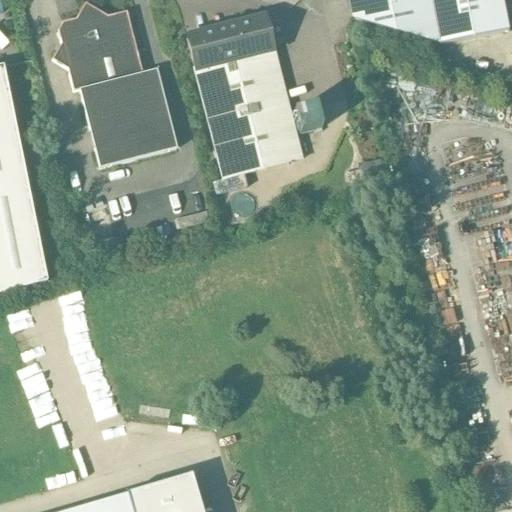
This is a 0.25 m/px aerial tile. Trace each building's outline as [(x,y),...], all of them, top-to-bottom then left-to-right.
[(503,0),(350,0),(354,21),(441,46),(510,33),(503,0)] [(79,93),(99,171),(176,151),(156,73),(142,76),(126,14),(107,19),(85,5),(75,21),(62,25),(57,33),(61,46),(51,62),(67,72),(73,94),(79,93)] [(265,22),(186,42),(193,69),(272,49),(265,22)] [(272,49),(193,69),(222,181),(301,161),(272,49)] [(0,297),(46,283),(3,68),(0,68),(0,297)] [(315,108),(293,113),(299,135),(321,130),(315,108)] [(250,210),(220,220),(224,232),(254,222),(250,210)] [(202,511),(192,476),(124,497),(128,511),(202,511)] [(128,511),(124,497),(72,511),(128,511)]
